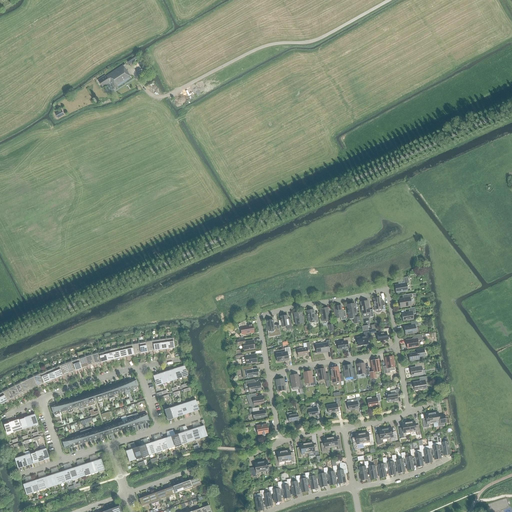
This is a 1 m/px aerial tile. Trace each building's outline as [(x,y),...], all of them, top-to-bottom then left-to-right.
[(128,62),(129,65),(138,59),(137,56),(128,62)] [(113,88),(129,79),(122,67),(106,76),(105,74),(101,76),(103,78),(98,81),(103,88),(110,84),(113,88)] [(406,284),(409,283),(407,277),(403,278),(404,284),(394,285),(396,293),(407,291),(406,284)] [(399,299),(400,307),(410,306),(409,298),(412,297),(411,294),(402,295),(402,299),(399,299)] [(379,298),(373,299),(374,310),(381,309),(381,311),(385,310),(383,301),(380,302),(379,298)] [(369,313),(370,317),(373,317),(372,310),(369,310),(367,301),(360,302),(362,314),(369,313)] [(356,317),(354,303),(346,305),(349,319),(353,318),(354,323),(359,323),(358,317),(356,317)] [(341,306),(333,307),(335,318),(340,317),(341,320),(346,319),(345,313),(342,313),(341,306)] [(326,308),(320,309),(322,321),(324,321),(326,322),(327,321),(330,320),(328,309),(326,310),(326,308)] [(409,312),(401,313),(402,321),(413,319),(412,315),(415,314),(414,308),(408,309),(409,312)] [(314,317),(313,310),(306,311),(308,322),(309,321),(309,323),(314,322),(314,323),(318,322),(317,316),(314,317)] [(301,312),(293,313),(295,323),(299,323),(299,324),(303,323),(303,322),(303,321),(301,312)] [(287,315),(280,317),(281,327),(286,326),(287,330),(292,329),(291,322),(288,322),(287,315)] [(266,321),(268,333),(274,331),(272,320),(266,321)] [(245,321),(238,324),(239,328),(240,327),(241,334),(253,332),(252,325),(246,326),(245,321)] [(404,326),(403,326),(405,335),(416,333),(415,325),(418,324),(417,321),(410,322),(411,325),(404,326)] [(376,333),(378,341),(387,340),(386,335),(390,335),(388,328),(382,329),(383,332),(376,333)] [(367,338),(370,338),(369,332),(363,333),(364,337),(356,338),(358,346),(368,344),(367,338)] [(415,339),(406,340),(407,346),(406,347),(407,348),(407,349),(409,349),(410,348),(418,347),(420,344),(417,343),(417,341),(422,340),(421,335),(414,336),(415,339)] [(169,354),(170,348),(174,348),(173,338),(166,339),(168,354),(169,354)] [(317,352),(317,353),(328,351),(327,348),(330,348),(329,338),(325,338),(326,343),(315,345),(315,346),(317,345),(318,352),(317,352)] [(337,346),(338,350),(348,348),(347,344),(350,344),(349,338),(343,339),(343,342),(337,343),(338,343),(338,346),(337,346)] [(167,354),(168,354),(166,339),(159,340),(161,355),(162,355),(163,349),(164,349),(167,354)] [(244,339),(236,340),(237,345),(243,344),(244,351),(254,349),(253,341),(244,342),(244,339)] [(161,355),(159,340),(152,341),(154,356),(155,356),(156,350),(158,350),(160,355),(161,355)] [(154,356),(152,341),(145,342),(148,357),(149,357),(150,351),(151,351),(154,356)] [(148,357),(145,342),(139,344),(141,358),(142,358),(143,352),(144,352),(147,357),(148,357)] [(297,350),(298,356),(303,355),(305,355),(308,355),(307,350),(310,350),(309,343),(306,343),(306,348),(302,349),(302,348),(301,348),(299,348),(298,349),(297,350)] [(140,358),(141,358),(139,344),(132,345),(135,359),(136,359),(136,354),(138,353),(140,358)] [(135,359),(132,345),(125,347),(128,361),(129,361),(130,355),(131,355),(134,359),(135,359)] [(127,361),(128,361),(125,347),(118,348),(122,362),(123,357),(124,356),(127,361)] [(276,354),(277,361),(282,361),(283,361),(288,360),(287,355),(290,355),(289,347),(287,348),(284,348),(285,352),(280,353),(280,354),(279,353),(277,353),(276,354)] [(121,362),(122,362),(118,348),(112,350),(115,364),(116,364),(116,358),(118,358),(121,362)] [(109,365),(110,360),(111,359),(114,364),(115,364),(112,350),(105,351),(109,366),(109,365)] [(408,354),(410,363),(413,362),(413,360),(419,359),(418,357),(424,356),(423,350),(417,351),(417,353),(408,354)] [(108,366),(109,366),(105,351),(98,353),(102,367),(103,367),(103,362),(105,361),(108,366)] [(97,369),(97,363),(98,363),(101,368),(102,367),(98,353),(92,355),(96,369),(97,369)] [(245,356),(246,364),(256,363),(255,354),(245,356)] [(95,369),(96,369),(92,355),(85,357),(89,371),(90,371),(90,365),(92,365),(95,369)] [(88,371),(89,371),(85,357),(78,360),(83,373),(84,373),(84,367),(85,367),(88,371)] [(392,357),(385,358),(386,362),(385,362),(386,366),(382,367),(384,374),(390,373),(389,368),(394,367),(393,361),(392,357)] [(82,374),(83,373),(78,360),(72,362),(77,375),(77,370),(79,369),(82,374)] [(371,361),(373,372),(370,373),(371,379),(376,378),(375,372),(380,371),(378,360),(378,361),(371,362),(371,361)] [(76,376),(77,375),(72,362),(65,364),(70,378),(71,377),(71,372),(72,371),(76,376)] [(356,364),(358,375),(365,373),(366,376),(369,375),(368,369),(365,369),(364,363),(356,364)] [(418,367),(410,368),(412,376),(422,375),(421,368),(424,368),(423,363),(418,364),(418,367)] [(70,378),(65,364),(59,366),(64,380),(65,380),(65,374),(66,374),(69,378),(70,378)] [(351,365),(343,366),(345,378),(352,377),(353,380),(356,379),(355,373),(352,374),(351,365)] [(63,380),(64,380),(59,366),(52,369),(58,382),(58,377),(60,376),(63,380)] [(184,366),(179,368),(182,377),(187,375),(184,366)] [(246,367),(243,368),(245,378),(259,376),(257,368),(247,370),(246,367)] [(330,369),(332,382),(332,381),(339,380),(339,382),(343,381),(342,374),(339,374),(337,367),(330,369)] [(182,377),(179,368),(174,369),(176,378),(182,377)] [(58,382),(52,369),(46,372),(52,385),(52,379),(53,379),(57,383),(58,382)] [(174,369),(168,371),(171,380),(176,378),(174,369)] [(324,369),(316,370),(318,380),(325,379),(325,381),(329,381),(328,373),(325,374),(324,369)] [(171,380),(168,371),(163,373),(166,382),(171,380)] [(51,385),(52,385),(46,372),(40,374),(45,388),(46,387),(46,382),(47,381),(51,385)] [(311,372),(303,374),(304,380),(304,383),(305,383),(305,384),(309,383),(309,386),(316,385),(315,378),(312,379),(311,372)] [(163,373),(158,374),(161,383),(166,382),(163,373)] [(40,374),(33,377),(39,390),(40,390),(40,384),(41,384),(45,388),(40,374)] [(156,385),(161,383),(158,374),(153,376),(156,385)] [(298,375),(290,376),(292,387),(298,386),(299,389),(303,389),(302,382),(299,382),(298,375)] [(38,391),(39,390),(33,377),(27,380),(33,393),(34,393),(33,387),(35,387),(38,391)] [(413,382),(414,391),(426,389),(425,381),(427,380),(426,377),(419,378),(419,381),(413,382)] [(129,381),(127,382),(130,390),(132,389),(132,390),(137,389),(133,378),(129,380),(129,381)] [(283,379),(275,380),(277,391),(285,390),(285,391),(289,391),(288,384),(284,384),(283,379)] [(33,393),(27,380),(21,383),(27,396),(28,396),(27,390),(29,390),(32,394),(33,393)] [(261,390),(260,382),(254,383),(253,380),(245,381),(245,385),(248,385),(249,392),(261,390)] [(127,382),(122,383),(124,391),(125,394),(131,392),(130,390),(127,382)] [(26,396),(27,396),(21,383),(15,386),(21,399),(22,399),(21,393),(22,393),(26,396)] [(116,385),(119,393),(124,391),(122,383),(116,385)] [(113,395),(119,393),(116,385),(111,387),(113,395)] [(20,399),(21,399),(15,386),(8,389),(15,402),(16,402),(15,396),(16,396),(20,399)] [(113,395),(111,387),(105,389),(108,397),(109,399),(114,397),(113,395)] [(14,403),(15,402),(8,389),(2,393),(9,405),(10,405),(9,399),(10,399),(14,403)] [(105,389),(100,390),(102,399),(108,397),(105,389)] [(386,395),(387,402),(398,400),(397,400),(397,397),(400,396),(399,389),(395,390),(396,394),(390,395),(390,393),(386,393),(386,395)] [(102,399),(100,390),(94,392),(98,404),(103,402),(102,399)] [(9,406),(9,405),(2,393),(0,393),(0,402),(1,404),(4,402),(9,406)] [(92,393),(86,395),(90,406),(95,404),(92,393)] [(263,404),(262,396),(256,397),(255,394),(248,395),(249,400),(252,400),(253,406),(263,404)] [(367,400),(368,407),(378,405),(377,402),(380,401),(379,394),(376,395),(376,399),(371,399),(371,398),(367,398),(367,400)] [(90,406),(86,395),(80,397),(84,408),(90,406)] [(75,398),(78,407),(79,410),(84,408),(80,397),(75,398)] [(358,408),(357,405),(360,405),(359,397),(356,398),(356,400),(353,400),(353,402),(351,403),(351,401),(350,401),(347,401),(348,410),(358,408)] [(72,408),(78,407),(75,398),(70,400),(72,408)] [(72,408),(70,400),(64,402),(67,410),(68,413),(73,412),(72,408)] [(195,400),(190,402),(193,411),(198,409),(195,400)] [(319,405),(318,400),(315,400),(316,408),(311,409),(311,407),(307,408),(308,416),(318,415),(318,414),(317,411),(320,411),(319,405)] [(336,404),(327,406),(328,413),(338,411),(337,408),(340,407),(339,400),(336,400),(336,404)] [(61,412),(67,410),(64,402),(59,404),(61,412)] [(188,412),(193,411),(190,402),(185,404),(188,412)] [(59,413),(61,412),(59,404),(57,404),(56,403),(52,405),(55,415),(60,414),(59,413)] [(185,404),(180,405),(182,414),(188,412),(185,404)] [(177,416),(182,414),(180,405),(174,407),(177,416)] [(174,407),(169,409),(172,417),(177,416),(174,407)] [(167,419),(172,417),(169,409),(164,410),(167,419)] [(252,415),(253,419),(266,417),(265,410),(252,412),(252,409),(249,409),(249,415),(252,415)] [(291,413),(287,413),(289,422),(299,420),(298,420),(298,417),(301,416),(300,410),(296,411),(297,414),(291,415),(291,413)] [(445,414),(438,415),(438,412),(431,413),(433,423),(437,423),(438,427),(444,426),(443,424),(446,423),(445,414)] [(140,415),(138,416),(141,424),(143,424),(143,425),(148,423),(145,413),(140,414),(140,415)] [(429,424),(433,423),(431,413),(425,414),(426,421),(422,421),(423,428),(428,427),(429,426),(429,424)] [(34,415),(29,416),(32,425),(37,423),(34,414),(34,415)] [(29,416),(24,418),(27,427),(32,425),(29,416)] [(138,416),(133,418),(135,426),(141,424),(138,416)] [(24,418),(19,420),(22,429),(27,427),(24,418)] [(133,418),(127,420),(130,428),(135,426),(133,418)] [(19,420),(14,421),(17,430),(22,429),(19,420)] [(127,420),(122,421),(125,430),(130,428),(127,420)] [(14,421),(9,423),(12,432),(17,430),(14,421)] [(122,421),(116,423),(119,431),(125,430),(122,421)] [(414,421),(408,422),(409,432),(416,431),(416,435),(420,435),(419,427),(415,428),(414,421)] [(405,433),(409,432),(408,422),(401,423),(402,430),(399,431),(400,438),(404,438),(404,437),(406,436),(405,433)] [(6,434),(12,432),(9,423),(4,425),(4,424),(3,424),(6,434)] [(116,423),(111,425),(114,433),(119,431),(116,423)] [(268,433),(267,424),(263,425),(263,424),(261,425),(256,426),(257,435),(262,434),(264,434),(268,433)] [(108,435),(114,433),(111,425),(105,427),(108,435)] [(197,428),(200,437),(207,435),(204,426),(197,428)] [(89,441),(94,439),(92,431),(91,428),(85,430),(86,433),(89,441)] [(103,428),(97,429),(100,438),(105,436),(103,428)] [(190,430),(194,440),(200,437),(197,428),(190,430)] [(385,429),(386,439),(390,438),(391,440),(392,441),(397,440),(396,434),(392,434),(391,428),(385,429)] [(100,438),(97,429),(92,431),(94,439),(100,438)] [(380,440),(386,439),(385,429),(378,430),(379,437),(376,437),(377,445),(381,444),(380,440)] [(184,432),(187,442),(194,440),(190,430),(184,432)] [(177,434),(181,444),(187,442),(184,432),(177,434)] [(361,433),(363,443),(369,442),(369,446),(373,445),(372,437),(368,438),(367,432),(361,433)] [(86,433),(81,435),(83,443),(89,441),(86,433)] [(356,444),(363,443),(361,433),(355,434),(355,440),(352,440),(353,448),(357,448),(356,444)] [(177,434),(171,436),(174,446),(181,444),(177,434)] [(83,443),(81,435),(75,437),(78,445),(83,443)] [(437,443),(438,445),(442,445),(443,454),(444,454),(444,455),(448,454),(448,453),(449,453),(447,439),(446,439),(447,441),(441,442),(440,435),(436,435),(437,443)] [(174,446),(171,436),(165,439),(168,448),(174,446)] [(75,437),(70,438),(72,447),(78,445),(75,437)] [(329,438),(331,448),(337,447),(338,450),(341,449),(340,441),(337,442),(336,437),(329,438)] [(72,447),(70,438),(68,439),(67,438),(63,439),(66,450),(71,448),(70,447),(72,447)] [(327,448),(331,448),(329,438),(323,439),(324,445),(320,446),(322,452),(327,452),(327,448)] [(165,439),(158,441),(161,450),(168,448),(165,439)] [(161,450),(158,441),(152,443),(155,452),(161,450)] [(312,442),(306,443),(308,453),(314,452),(314,456),(318,455),(317,447),(313,448),(312,442)] [(440,459),(438,445),(437,443),(432,444),(432,442),(428,442),(428,446),(429,449),(432,448),(434,458),(440,457),(440,459)] [(152,443),(145,445),(148,454),(155,452),(152,443)] [(301,454),(308,453),(306,443),(299,444),(300,450),(297,450),(298,458),(302,458),(301,454)] [(148,454),(145,445),(139,447),(142,456),(148,454)] [(423,447),(423,446),(419,446),(419,450),(420,453),(424,452),(425,462),(431,461),(431,463),(429,449),(428,446),(423,447)] [(139,447),(132,449),(135,458),(142,456),(139,447)] [(45,449),(40,450),(43,459),(48,458),(45,448),(45,449)] [(135,458),(132,449),(126,451),(129,461),(135,458)] [(422,466),(420,453),(419,450),(414,451),(414,449),(410,450),(411,456),(414,456),(416,465),(416,466),(422,465),(422,466)] [(40,450),(35,452),(38,461),(43,459),(40,450)] [(283,451),(285,461),(291,460),(291,464),(295,463),(294,455),(290,456),(289,450),(283,451)] [(278,462),(285,461),(283,451),(276,452),(277,458),(274,458),(275,466),(279,466),(278,462)] [(35,452),(30,454),(33,463),(38,461),(35,452)] [(413,470),(411,456),(406,457),(405,452),(400,453),(402,459),(405,459),(407,469),(413,468),(413,470)] [(30,454),(25,455),(28,464),(33,463),(30,454)] [(25,455),(20,457),(23,466),(28,464),(25,455)] [(391,456),(392,461),(393,461),(393,462),(396,462),(398,471),(398,472),(399,472),(399,473),(403,472),(403,471),(404,471),(404,472),(402,459),(396,460),(396,455),(391,456)] [(17,468),(23,466),(20,457),(15,459),(15,458),(14,458),(17,468)] [(395,475),(393,462),(393,461),(392,461),(387,462),(386,458),(382,458),(383,464),(384,465),(387,464),(389,474),(394,473),(395,475)] [(101,459),(94,461),(97,471),(104,469),(101,459)] [(349,481),(346,466),(346,465),(345,465),(345,464),(344,464),(344,463),(343,463),(342,463),(341,463),(341,459),(335,460),(337,472),(339,482),(340,482),(340,483),(344,483),(344,481),(345,481),(343,473),(347,473),(348,481),(349,481)] [(333,473),(337,472),(335,460),(331,461),(333,471),(328,472),(328,474),(329,484),(330,484),(335,483),(333,473)] [(373,460),(374,465),(374,467),(378,466),(379,476),(385,475),(385,477),(386,477),(384,465),(383,464),(378,464),(377,460),(373,460)] [(88,464),(91,473),(97,471),(94,461),(88,464)] [(260,462),(262,472),(266,471),(267,474),(272,473),(271,467),(268,467),(267,461),(260,462)] [(376,479),(374,467),(374,465),(369,466),(368,461),(364,462),(365,467),(365,468),(368,468),(370,478),(376,477),(376,479)] [(258,473),(262,472),(260,462),(254,463),(255,470),(252,470),(253,477),(256,477),(256,476),(258,475),(258,473)] [(364,462),(365,467),(359,468),(361,479),(360,479),(361,479),(362,479),(362,480),(366,479),(366,478),(367,478),(365,468),(365,467),(364,462)] [(88,464),(81,466),(84,475),(91,473),(88,464)] [(75,468),(78,477),(84,475),(81,466),(75,468)] [(75,468),(68,470),(71,479),(78,477),(75,468)] [(324,475),(328,474),(328,472),(327,468),(323,468),(324,473),(318,474),(319,476),(318,477),(320,487),(320,486),(321,486),(321,487),(325,486),(325,485),(326,485),(324,475)] [(71,479),(68,470),(62,472),(65,481),(71,479)] [(319,476),(318,474),(318,470),(314,471),(315,476),(309,476),(310,479),(309,479),(311,489),(311,488),(317,487),(315,477),(318,477),(319,476)] [(62,472),(55,474),(58,483),(65,481),(62,472)] [(306,480),(309,479),(310,479),(309,476),(308,473),(304,473),(305,478),(300,479),(300,482),(302,492),(302,491),(308,490),(307,490),(306,480)] [(58,483),(55,474),(49,476),(52,486),(58,483)] [(49,476),(42,478),(45,488),(52,486),(49,476)] [(300,482),(300,479),(299,476),(295,476),(296,481),(291,482),(291,486),(293,496),(293,494),(298,493),(297,483),(300,482)] [(189,480),(192,487),(200,483),(198,477),(189,480)] [(45,488),(42,478),(36,480),(39,490),(45,488)] [(288,486),(291,486),(291,482),(290,479),(286,480),(287,482),(281,483),(282,489),(284,499),(284,497),(289,496),(288,486)] [(36,480),(29,482),(33,492),(39,490),(36,480)] [(189,480),(181,484),(183,490),(192,487),(189,480)] [(26,494),(33,492),(29,482),(23,485),(26,494)] [(281,483),(281,482),(277,483),(278,486),(272,487),(273,489),(274,494),(273,494),(275,504),(275,501),(276,502),(280,501),(279,500),(280,500),(279,490),(282,489),(281,483)] [(173,487),(175,493),(183,490),(181,484),(173,487)] [(173,487),(164,490),(166,496),(175,493),(173,487)] [(269,493),(264,493),(265,498),(264,498),(266,508),(266,505),(267,506),(271,506),(271,504),(270,494),(273,494),(274,494),(273,489),(272,487),(268,488),(269,493)] [(166,496),(164,490),(156,493),(158,499),(166,496)] [(265,498),(264,493),(264,492),(260,492),(260,494),(254,495),(255,496),(254,496),(257,510),(258,510),(258,511),(262,510),(262,509),(263,509),(262,509),(261,499),(264,498),(265,498)] [(156,493),(147,496),(149,502),(158,499),(156,493)] [(149,502),(147,496),(138,499),(141,505),(149,502)]
